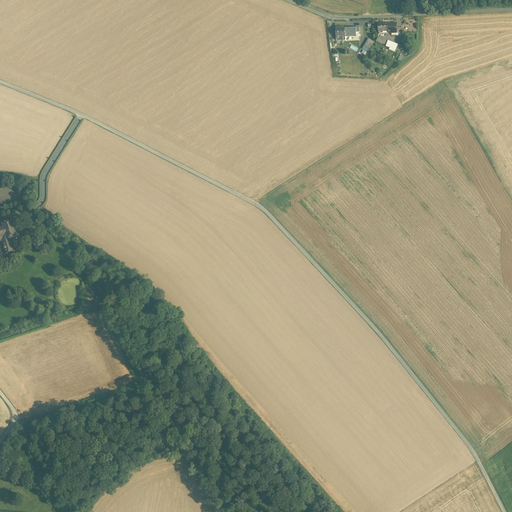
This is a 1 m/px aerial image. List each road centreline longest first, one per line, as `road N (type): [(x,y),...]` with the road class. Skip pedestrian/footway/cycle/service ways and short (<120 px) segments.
road 1 (unclassified): [(504,511),(473,451),(388,343),(266,211),(0,81)]
road 2 (unclassified): [(290,0),(331,17),(511,9)]
